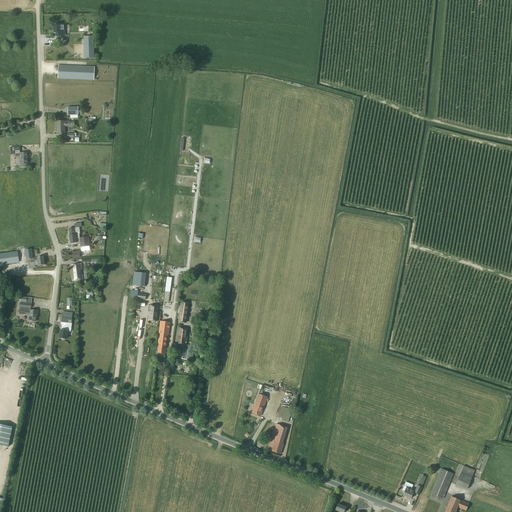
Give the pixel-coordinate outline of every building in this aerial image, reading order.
[(56,37),(61,36),(61,30),(65,30),(64,26),(60,26),(60,25),(53,25),(54,33),(56,33),(56,37)] [(94,58),(94,36),(83,37),(84,58),(94,58)] [(63,41),(64,57),(76,56),(75,40),(63,41)] [(95,67),(58,65),(58,78),(94,80),(95,67)] [(68,107),(68,115),(78,115),(78,107),(68,107)] [(74,126),(74,121),(65,122),(65,121),(57,121),(57,133),(65,133),(65,126),(74,126)] [(27,164),(27,157),(28,157),(28,153),(20,153),(20,147),(12,147),(12,155),(16,154),(17,164),(21,163),(21,164),(21,167),(26,167),(26,164),(27,164)] [(70,236),(71,244),(77,243),(80,242),(81,248),(90,247),(88,237),(80,238),(79,234),(80,234),(79,227),(69,229),(70,236)] [(0,265),(19,262),(18,251),(0,253),(0,265)] [(34,258),(34,262),(35,266),(44,265),(43,257),(37,258),(34,258)] [(81,264),(71,265),(73,281),(83,280),(83,275),(82,275),(81,270),(82,270),(81,264)] [(132,285),(145,287),(146,274),(134,272),(132,285)] [(119,287),(110,286),(109,299),(117,300),(119,287)] [(137,291),(131,290),(130,298),(137,299),(137,306),(145,307),(145,302),(143,301),(143,300),(145,300),(146,294),(137,293),(137,291)] [(29,315),(28,321),(35,321),(36,315),(37,315),(38,311),(30,310),(30,308),(31,308),(31,304),(20,302),(19,314),(29,315)] [(189,303),(181,302),(178,322),(186,323),(189,303)] [(160,306),(149,305),(147,320),(158,322),(160,306)] [(60,338),(66,339),(67,331),(70,332),(71,332),(72,323),(71,323),(72,316),(62,315),(61,322),(60,322),(60,325),(61,325),(60,338)] [(170,323),(160,321),(159,334),(160,334),(158,353),(165,354),(168,335),(170,323)] [(189,329),(178,328),(175,344),(186,345),(189,329)] [(268,397),(258,394),(251,413),(261,416),(268,397)] [(291,409),(281,407),(278,417),(283,418),(283,420),(288,422),(291,409)] [(12,427),(0,424),(0,444),(8,446),(12,427)] [(286,427),(276,424),(271,441),(275,442),(272,451),(280,454),(283,444),(282,444),(286,427)] [(475,470),(464,466),(456,485),(467,490),(475,470)] [(454,474),(441,469),(431,494),(443,499),(454,474)] [(402,490),(405,492),(403,496),(410,499),(413,493),(412,493),(414,490),(404,486),(402,490)] [(469,504),(451,497),(444,511),(455,511),(458,507),(466,511),(469,504)]
